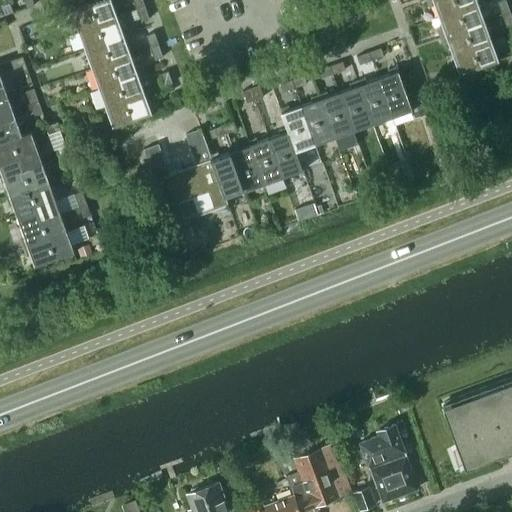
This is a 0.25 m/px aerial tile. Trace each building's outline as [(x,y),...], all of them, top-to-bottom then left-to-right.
[(118,16),(114,5),(118,3),(116,0),(99,0),(71,10),(78,30),(118,16)] [(145,7),(142,0),(133,0),(137,10),(145,7)] [(432,0),(438,16),(478,2),(477,0),(432,0)] [(502,16),(510,13),(506,1),(497,4),(502,16)] [(438,16),(445,36),(485,21),(478,2),(438,16)] [(150,19),(145,7),(137,10),(142,22),(150,19)] [(506,28),(511,26),(511,18),(510,13),(502,16),(506,28)] [(118,16),(78,30),(85,49),(129,34),(126,25),(122,26),(118,16)] [(445,36),(452,55),(492,40),(485,21),(445,36)] [(155,33),(154,33),(147,36),(151,48),(159,45),(155,33)] [(129,34),(85,49),(92,69),(132,54),(127,43),(132,41),(129,34)] [(492,40),(452,55),(459,74),(499,60),(492,40)] [(163,57),(159,45),(151,48),(155,60),(163,57)] [(381,48),(368,52),(372,61),(384,57),(381,48)] [(372,61),(368,52),(356,57),(359,66),(372,61)] [(136,65),(132,54),(92,69),(99,88),(143,72),(140,64),(136,65)] [(22,57),(10,60),(12,68),(24,64),(22,57)] [(343,62),(331,66),(334,75),(346,70),(343,62)] [(334,75),(331,66),(318,71),(321,80),(334,75)] [(399,70),(379,77),(393,117),(413,110),(399,70)] [(165,86),(171,84),(173,83),(168,71),(160,74),(165,86)] [(143,72),(99,88),(106,107),(145,93),(141,81),(145,79),(143,72)] [(0,98),(8,96),(0,73),(0,98)] [(304,76),(292,80),(295,89),(307,85),(304,76)] [(379,77),(359,84),(373,124),(393,117),(379,77)] [(295,89),(292,80),(279,84),(283,93),(295,89)] [(359,84),(340,91),(354,130),(373,124),(359,84)] [(259,85),(251,88),(255,101),(264,98),(259,85)] [(30,102),(37,100),(33,88),(26,91),(30,102)] [(255,101),(251,88),(242,91),(247,104),(255,101)] [(340,91),(321,98),(335,137),(354,130),(340,91)] [(149,103),(145,93),(106,107),(113,127),(153,113),(152,111),(156,110),(153,102),(149,103)] [(0,119),(15,115),(8,96),(0,98),(0,119)] [(166,101),(168,109),(182,104),(179,96),(166,101)] [(421,96),(410,101),(413,110),(425,105),(421,96)] [(321,98),(302,105),(316,144),(335,137),(321,98)] [(41,111),(37,100),(30,102),(34,114),(41,111)] [(297,150),(316,144),(302,105),(282,112),(289,130),(297,150)] [(0,143),(23,136),(22,134),(15,115),(0,119),(0,143)] [(47,134),(60,129),(58,121),(45,126),(47,134)] [(236,131),(233,122),(221,127),(224,135),(236,131)] [(224,135),(221,127),(208,131),(211,139),(224,135)] [(202,129),(194,132),(220,206),(229,202),(227,196),(246,189),(232,150),(212,157),(202,129)] [(289,130),(269,137),(283,176),(304,169),(297,150),(289,130)] [(0,143),(0,163),(18,157),(23,168),(41,162),(30,131),(22,134),(23,136),(0,143)] [(196,215),(220,206),(194,132),(186,135),(197,162),(179,168),(196,215)] [(269,137),(251,143),(265,183),(283,176),(269,137)] [(251,143),(232,150),(246,189),(265,183),(251,143)] [(172,223),(196,215),(179,168),(169,172),(159,145),(144,150),(172,223)] [(65,168),(73,165),(69,154),(61,157),(65,168)] [(0,163),(0,165),(10,194),(48,181),(41,162),(23,168),(18,157),(0,163)] [(10,194),(17,214),(37,207),(41,218),(59,211),(48,181),(10,194)] [(78,204),(87,201),(82,188),(73,192),(78,204)] [(91,214),(87,201),(78,204),(82,217),(91,214)] [(220,207),(223,216),(231,213),(228,204),(220,207)] [(28,244),(66,231),(59,211),(41,218),(37,207),(17,214),(28,244)] [(73,251),(66,231),(28,244),(36,264),(73,251)] [(104,240),(101,232),(90,236),(92,244),(96,243),(104,240)] [(107,248),(104,240),(96,243),(98,251),(107,248)] [(81,256),(93,252),(90,243),(78,247),(81,256)] [(511,385),(444,410),(463,461),(511,442),(511,385)] [(383,501),(400,495),(418,488),(406,454),(395,423),(376,430),(377,434),(359,441),(369,468),(370,467),(376,486),(377,486),(383,501)] [(313,507),(352,492),(334,442),(293,457),(297,470),(286,475),(293,493),(264,504),(266,511),(310,511),(315,511),(313,507)] [(239,511),(237,506),(230,509),(220,479),(185,492),(191,508),(187,509),(188,511),(239,511)] [(370,486),(353,492),(360,510),(377,504),(370,486)] [(246,511),(260,511),(257,503),(245,508),(246,511)]
